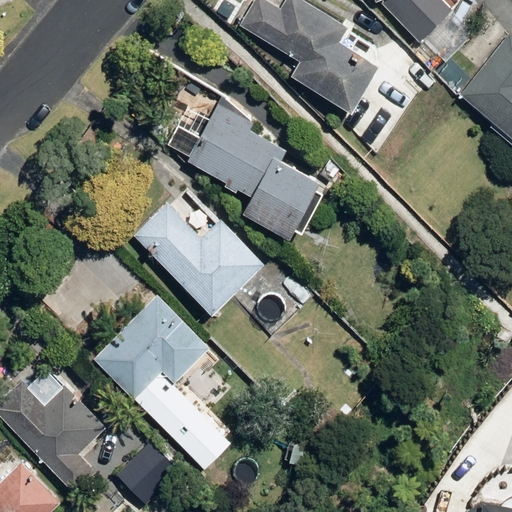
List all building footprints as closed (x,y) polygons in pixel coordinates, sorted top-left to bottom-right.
[(289,76),(350,108),(374,61),(333,39),(340,25),(293,0),(278,0),(273,11),(252,0),(248,0),(234,28),(296,61),(289,76)] [(374,0),(416,39),(447,7),(440,0),(374,0)] [(511,37),(508,33),(455,94),(511,142),(511,37)] [(424,47),(435,58),(444,49),(433,38),(424,47)] [(245,213),(292,236),(319,180),(279,160),(284,150),(246,132),(250,125),(215,108),(187,164),(253,197),(245,213)] [(131,235),(211,313),(261,262),(216,218),(197,237),(163,203),(131,235)] [(95,358),(136,398),(163,370),(175,382),(210,346),(158,295),(95,358)] [(0,401),(0,407),(78,484),(100,461),(84,445),(111,416),(68,377),(49,397),(26,375),(0,401)] [(149,405),(172,427),(191,407),(168,385),(149,405)] [(120,467),(149,497),(183,463),(155,433),(120,467)] [(301,440),(282,438),(279,463),(298,465),(301,440)] [(0,511),(43,511),(66,489),(26,450),(0,476),(0,511)] [(511,511),(511,495),(491,491),(485,511),(478,511),(465,508),(464,511),(511,511)]
